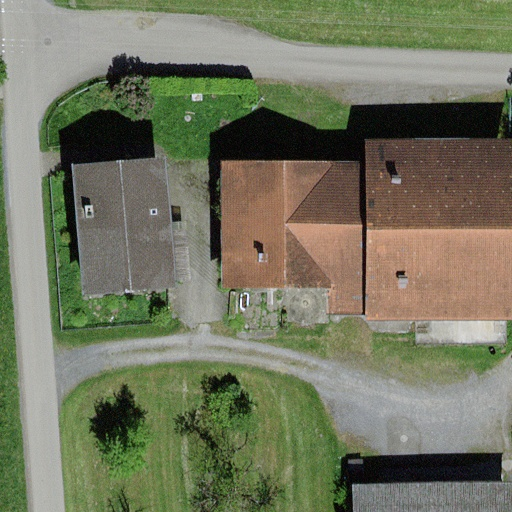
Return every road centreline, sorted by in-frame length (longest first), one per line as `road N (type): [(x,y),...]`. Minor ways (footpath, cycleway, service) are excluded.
road 1 (unclassified): [(8,0),(45,511)]
road 2 (track): [(11,52),(511,70)]
